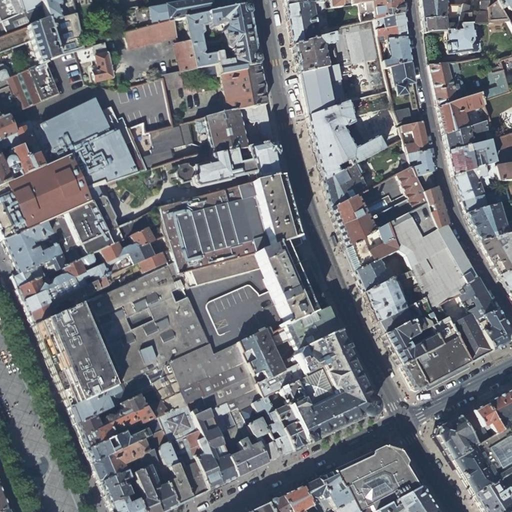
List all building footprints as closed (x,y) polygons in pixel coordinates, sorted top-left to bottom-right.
[(0,0),(0,4),(3,5),(5,10),(3,13),(5,16),(8,17),(9,20),(40,6),(38,0),(0,0)] [(0,0),(0,23),(9,20),(8,17),(5,16),(3,13),(5,10),(3,5),(0,4),(0,0)] [(38,0),(40,6),(45,21),(56,58),(72,53),(81,51),(74,17),(57,21),(54,10),(56,8),(57,6),(55,0),(38,0)] [(117,13),(122,34),(171,23),(182,21),(244,6),(243,0),(211,0),(202,1),(135,11),(117,13)] [(314,2),(323,1),(322,0),(281,0),(283,9),(306,5),(314,2)] [(350,7),(358,6),(369,4),(368,0),(327,0),(329,10),(340,8),(339,2),(348,1),(350,7)] [(371,11),(372,22),(401,15),(399,8),(398,0),(392,0),(369,4),(358,6),(358,14),(371,11)] [(416,0),(419,22),(441,22),(450,22),(450,29),(455,29),(459,8),(452,8),(445,8),(445,1),(444,0),(416,0)] [(511,0),(497,0),(493,3),(492,3),(497,12),(502,9),(504,12),(508,13),(510,12),(511,15),(511,0)] [(325,12),(323,1),(314,2),(306,5),(283,9),(290,49),(329,36),(328,31),(328,29),(319,31),(319,29),(323,24),(321,18),(318,15),(318,13),(325,12)] [(464,8),(459,8),(455,29),(457,29),(468,27),(484,26),(483,9),(483,3),(476,4),(475,16),(462,17),(464,8)] [(483,9),(484,26),(493,25),(503,24),(500,18),(497,12),(492,3),(483,9)] [(9,20),(0,23),(0,37),(45,21),(40,6),(9,20)] [(220,34),(222,43),(250,38),(247,21),(244,6),(182,21),(188,44),(189,49),(200,47),(198,37),(200,35),(199,30),(204,29),(203,25),(206,25),(207,30),(210,31),(212,30),(211,24),(215,23),(216,25),(218,24),(222,25),(223,31),(220,34)] [(380,24),(381,31),(402,27),(401,20),(401,15),(372,22),(374,32),(376,32),(376,28),(378,24),(380,24)] [(503,17),(500,18),(503,24),(506,29),(509,27),(503,17)] [(0,54),(20,46),(28,43),(36,67),(42,65),(56,58),(45,21),(0,37),(0,54)] [(441,29),(441,22),(419,22),(421,35),(440,36),(456,36),(457,29),(455,29),(450,29),(441,29)] [(175,39),(171,23),(122,34),(123,38),(126,48),(175,39)] [(383,43),(384,43),(404,39),(403,31),(402,27),(381,31),(376,32),(374,32),(375,39),(382,38),(383,43)] [(469,32),(468,27),(457,29),(456,36),(440,36),(443,49),(444,57),(467,53),(468,54),(473,54),(473,52),(475,51),(474,47),(472,47),(472,44),(473,43),(474,40),(472,32),(470,32),(469,32)] [(331,45),(329,36),(290,49),(295,77),(320,72),(320,70),(323,69),(321,58),(319,48),(331,45)] [(202,52),(200,47),(189,49),(194,71),(195,70),(214,66),(215,73),(216,78),(217,78),(240,74),(239,71),(256,68),(252,51),(250,38),(222,43),(223,52),(227,53),(229,59),(226,64),(218,66),(217,57),(201,59),(199,57),(202,52)] [(380,63),(382,71),(388,70),(408,65),(406,52),(404,39),(384,43),(387,58),(385,62),(383,62),(380,63)] [(116,40),(102,44),(105,55),(116,52),(117,53),(119,52),(116,40)] [(20,46),(28,70),(36,67),(28,43),(20,46)] [(111,80),(105,55),(102,44),(89,48),(94,72),(89,74),(92,85),(111,80)] [(172,47),(178,74),(194,71),(189,49),(188,44),(176,46),(172,47)] [(497,62),(499,68),(500,71),(511,67),(511,59),(511,58),(497,62)] [(454,64),(447,65),(450,80),(455,79),(457,81),(454,65),(454,64)] [(55,96),(42,65),(36,67),(28,70),(5,81),(0,83),(0,119),(3,118),(55,96)] [(410,76),(408,65),(388,70),(389,73),(392,89),(393,88),(395,97),(403,96),(402,86),(412,84),(410,76)] [(459,82),(457,81),(455,79),(450,80),(447,65),(426,68),(435,110),(452,103),(451,95),(456,94),(457,94),(460,88),(459,82)] [(196,76),(215,73),(214,66),(195,70),(196,75),(196,76)] [(324,85),(333,82),(338,80),(335,66),(330,67),(323,69),(320,70),(320,72),(295,77),(298,91),(301,106),(304,119),(344,104),(342,97),(338,98),(328,101),(324,85)] [(217,78),(224,116),(264,107),(259,86),(256,68),(239,71),(240,74),(217,78)] [(179,79),(196,75),(195,70),(194,71),(178,74),(159,78),(162,92),(181,88),(179,79)] [(494,88),(475,93),(478,103),(506,95),(500,72),(488,75),(487,73),(483,74),(486,85),(494,83),(494,88)] [(333,82),(338,98),(342,97),(338,80),(333,82)] [(479,107),(478,103),(475,93),(474,95),(457,101),(452,103),(435,110),(440,137),(464,129),(459,114),(479,107)] [(69,112),(34,127),(30,129),(41,155),(46,166),(99,142),(116,135),(120,126),(112,108),(102,103),(71,116),(69,112)] [(349,122),(344,104),(304,119),(311,152),(312,159),(319,183),(346,169),(381,151),(375,138),(361,145),(349,122)] [(207,153),(208,159),(244,150),(242,141),(238,123),(245,121),(249,125),(256,123),(259,137),(261,146),(271,144),(269,134),(265,113),(264,107),(224,116),(194,122),(196,135),(204,134),(208,153),(207,153)] [(391,113),(395,125),(407,122),(406,111),(391,113)] [(475,119),(477,125),(481,124),(486,122),(483,116),(475,119)] [(9,131),(3,118),(0,119),(0,142),(3,141),(12,137),(17,150),(22,163),(32,158),(28,148),(27,148),(20,132),(25,130),(23,125),(9,131)] [(31,122),(23,125),(25,130),(20,132),(27,148),(28,148),(32,158),(41,155),(30,129),(34,127),(31,122)] [(493,140),(486,122),(481,124),(483,132),(484,135),(485,142),(486,142),(493,140)] [(141,129),(140,124),(127,129),(130,138),(141,133),(141,129)] [(402,152),(403,155),(404,158),(425,152),(422,138),(420,124),(397,129),(398,133),(408,131),(412,149),(402,152)] [(468,137),(483,132),(481,124),(477,125),(464,129),(440,137),(444,155),(470,147),(468,137)] [(488,152),(491,151),(511,144),(511,133),(493,140),(486,142),(488,152)] [(259,137),(242,141),(244,150),(261,146),(259,137)] [(116,182),(99,142),(46,166),(0,187),(0,242),(88,204),(96,201),(92,190),(95,189),(116,182)] [(488,152),(486,142),(485,142),(481,143),(470,147),(444,155),(446,162),(449,177),(491,163),(488,152)] [(246,182),(247,186),(277,178),(277,174),(274,161),(271,144),(261,146),(244,150),(208,159),(209,164),(208,165),(190,169),(187,167),(186,165),(175,167),(176,171),(173,175),(174,179),(178,181),(179,185),(189,184),(189,187),(195,193),(229,185),(228,181),(244,177),(246,182)] [(0,157),(0,187),(46,166),(41,155),(32,158),(22,163),(17,150),(0,157)] [(416,168),(407,170),(409,176),(428,171),(427,163),(425,152),(404,158),(405,164),(415,162),(416,168)] [(484,174),(492,172),(492,169),(491,166),(491,163),(449,177),(452,185),(458,203),(479,197),(475,183),(475,179),(484,176),(484,174)] [(511,164),(492,169),(492,172),(495,184),(511,183),(511,164)] [(351,170),(346,169),(319,183),(326,212),(355,197),(362,193),(354,180),(355,180),(355,176),(351,170)] [(361,210),(355,197),(326,212),(331,222),(342,251),(374,237),(373,234),(384,228),(423,207),(418,196),(415,187),(411,179),(429,174),(428,171),(409,176),(407,170),(403,172),(394,177),(403,197),(389,204),(385,199),(361,210)] [(286,173),(282,174),(291,212),(296,211),(286,173)] [(415,187),(431,182),(429,174),(411,179),(415,187)] [(174,276),(294,240),(285,206),(280,187),(277,178),(247,186),(171,207),(155,211),(160,225),(162,233),(166,244),(168,251),(170,262),(171,264),(171,267),(174,276)] [(415,187),(418,196),(432,191),(431,182),(415,187)] [(100,199),(95,189),(92,190),(96,201),(88,204),(104,237),(115,231),(112,224),(113,218),(103,199),(100,199)] [(437,206),(432,191),(418,196),(423,207),(427,221),(432,233),(443,228),(437,206)] [(486,195),(479,197),(458,203),(459,206),(462,216),(490,208),(486,195)] [(56,257),(64,253),(71,250),(77,262),(87,257),(95,253),(114,245),(126,240),(147,231),(150,229),(160,225),(155,211),(115,231),(104,237),(88,204),(0,242),(0,244),(2,250),(4,254),(5,257),(10,269),(13,276),(56,257)] [(499,205),(495,206),(503,238),(507,236),(499,205)] [(495,206),(490,208),(462,216),(466,226),(472,240),(476,245),(503,238),(495,206)] [(411,279),(421,302),(426,314),(436,308),(445,303),(459,296),(457,291),(474,280),(468,270),(458,253),(443,228),(432,233),(427,221),(423,207),(384,228),(393,255),(388,257),(392,267),(397,279),(399,278),(401,283),(411,279)] [(333,238),(328,228),(324,230),(329,240),(333,238)] [(393,255),(384,228),(373,234),(374,237),(342,251),(346,261),(352,275),(377,263),(388,257),(393,255)] [(156,242),(150,229),(147,231),(152,243),(156,242)] [(118,253),(114,245),(95,253),(101,266),(146,246),(152,243),(147,231),(126,240),(131,248),(128,250),(124,249),(119,252),(118,253)] [(511,237),(511,235),(507,236),(503,238),(476,245),(479,250),(485,261),(492,273),(495,278),(504,274),(511,271),(511,237)] [(151,258),(146,246),(101,266),(80,275),(17,303),(20,309),(22,314),(98,281),(123,270),(133,266),(151,258)] [(64,253),(70,265),(77,262),(71,250),(64,253)] [(138,276),(170,262),(168,251),(151,258),(133,266),(138,276)] [(59,264),(56,257),(13,276),(10,277),(7,279),(9,285),(12,291),(66,267),(64,262),(59,264)] [(77,269),(79,268),(82,269),(88,265),(89,263),(87,257),(77,262),(70,265),(66,267),(12,291),(14,297),(17,303),(80,275),(77,269)] [(320,273),(315,263),(311,265),(316,275),(320,273)] [(388,283),(377,263),(352,275),(355,284),(360,296),(388,283)] [(206,346),(195,321),(185,298),(172,304),(167,294),(180,289),(174,276),(171,267),(171,264),(87,301),(27,327),(32,339),(38,353),(42,363),(46,372),(54,390),(63,411),(110,389),(141,374),(142,375),(206,346)] [(126,278),(123,270),(98,281),(101,289),(126,278)] [(511,271),(504,274),(495,278),(499,285),(505,296),(509,294),(511,293),(511,271)] [(472,322),(493,312),(489,305),(477,285),(474,280),(457,291),(459,296),(445,303),(436,308),(449,333),(466,366),(477,360),(488,354),(472,322)] [(85,296),(101,289),(98,281),(22,314),(24,320),(27,327),(87,301),(85,296)] [(390,282),(388,283),(360,296),(367,314),(372,326),(402,311),(392,287),(390,282)] [(411,307),(402,311),(372,326),(374,330),(379,338),(406,323),(413,337),(426,331),(435,349),(408,364),(421,390),(449,375),(466,366),(449,333),(436,308),(426,314),(421,302),(411,307)] [(287,342),(289,346),(292,354),(336,334),(333,327),(329,320),(325,310),(284,330),(271,336),(275,347),(287,342)] [(501,326),(493,312),(472,322),(488,354),(493,351),(501,347),(504,345),(506,335),(501,326)] [(380,342),(382,344),(386,354),(388,356),(395,371),(408,364),(435,349),(426,331),(413,337),(409,330),(406,323),(379,338),(380,342)] [(266,338),(271,336),(268,330),(262,333),(255,336),(234,345),(242,363),(253,385),(252,386),(258,401),(262,399),(276,392),(301,381),(290,359),(277,366),(266,338)] [(342,349),(336,334),(292,354),(290,359),(301,381),(276,392),(302,448),(337,431),(364,418),(366,417),(368,414),(369,411),(368,408),(342,349)] [(177,392),(242,363),(234,345),(222,350),(210,356),(206,346),(142,375),(151,389),(163,415),(153,419),(159,432),(190,500),(196,497),(212,490),(218,487),(184,407),(177,392)] [(240,443),(253,471),(258,468),(262,466),(242,424),(237,417),(235,411),(249,405),(258,401),(252,386),(253,385),(242,363),(177,392),(184,407),(198,401),(202,410),(222,403),(223,405),(227,413),(233,428),(240,443)] [(421,390),(408,364),(395,371),(401,382),(406,393),(413,394),(418,391),(421,390)] [(100,401),(105,411),(137,396),(146,392),(151,389),(142,375),(141,374),(110,389),(114,396),(100,401)] [(114,396),(110,389),(63,411),(66,418),(68,422),(70,427),(105,411),(100,401),(114,396)] [(143,408),(137,396),(105,411),(70,427),(73,434),(75,440),(142,409),(147,422),(153,419),(163,415),(151,389),(146,392),(148,397),(153,398),(155,403),(143,408)] [(511,425),(511,426),(511,428),(511,390),(497,398),(481,406),(496,434),(505,429),(502,424),(508,420),(509,418),(511,416),(511,425)] [(262,399),(288,454),(298,450),(302,448),(276,392),(262,399)] [(249,405),(274,461),(282,457),(288,454),(262,399),(258,401),(249,405)] [(184,407),(218,487),(226,483),(232,480),(224,461),(203,413),(202,410),(198,401),(184,407)] [(217,417),(227,413),(223,405),(203,413),(224,461),(236,455),(232,446),(240,443),(233,428),(224,432),(217,417)] [(242,424),(262,466),(270,463),(274,461),(249,405),(235,411),(237,417),(242,424)] [(496,434),(481,406),(476,408),(469,412),(485,441),(496,434)] [(142,409),(75,440),(78,445),(81,452),(117,435),(136,427),(147,422),(142,409)] [(464,415),(457,418),(473,448),(485,441),(469,412),(464,415)] [(473,448),(457,418),(446,424),(436,429),(433,438),(460,481),(470,498),(511,472),(511,428),(511,426),(505,429),(496,434),(485,441),(473,448)] [(147,422),(152,435),(159,432),(153,419),(147,422)] [(158,462),(153,465),(173,508),(190,500),(159,432),(152,435),(150,437),(156,449),(154,453),(158,462)] [(120,441),(117,435),(81,452),(83,458),(86,464),(135,443),(142,440),(139,433),(120,441)] [(138,448),(135,443),(86,464),(94,484),(119,473),(121,478),(128,475),(135,472),(139,470),(137,465),(130,467),(130,465),(125,464),(124,463),(134,458),(147,452),(144,444),(138,448)] [(247,474),(253,471),(240,443),(232,446),(236,455),(224,461),(232,480),(247,474)] [(335,473),(329,475),(338,490),(341,490),(347,500),(353,511),(375,511),(383,508),(389,504),(416,489),(409,477),(401,465),(394,454),(393,453),(383,450),(380,451),(368,457),(358,462),(351,465),(340,470),(335,473)] [(135,472),(152,511),(164,511),(173,508),(153,465),(147,452),(134,458),(137,465),(139,470),(135,472)] [(129,495),(136,511),(152,511),(135,472),(128,475),(131,482),(125,485),(129,495)] [(511,472),(470,498),(479,511),(508,511),(511,510),(511,472)] [(98,493),(104,506),(129,495),(125,485),(121,478),(119,473),(94,484),(98,493)] [(353,511),(347,500),(341,490),(338,490),(329,475),(323,478),(315,482),(330,510),(330,511),(353,511)] [(312,511),(326,511),(330,510),(315,482),(298,490),(308,510),(311,508),(312,511)] [(430,511),(427,505),(416,489),(389,504),(391,509),(386,511),(385,511),(383,508),(375,511),(430,511)] [(308,510),(298,490),(278,500),(286,511),(312,511),(311,508),(308,510)] [(136,511),(129,495),(104,506),(106,511),(136,511)] [(286,511),(278,500),(264,507),(266,511),(286,511)]
